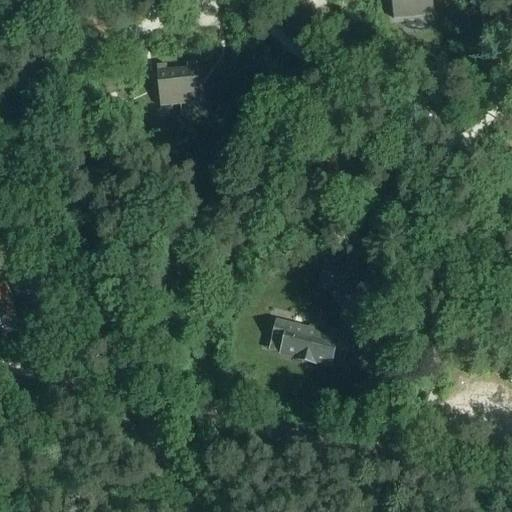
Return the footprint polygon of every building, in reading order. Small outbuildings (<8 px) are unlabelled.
[(392,0),(395,20),(414,18),(412,0),(392,0)] [(412,0),(414,18),(434,16),(432,0),(412,0)] [(178,70),(181,105),(201,104),(198,63),(186,64),(187,69),(178,70)] [(160,107),(181,105),(178,70),(166,71),(166,65),(157,66),(158,72),(160,107)] [(324,260),(317,290),(357,299),(364,269),(324,260)] [(6,284),(0,286),(0,327),(1,327),(0,324),(0,320),(16,315),(10,298),(12,297),(6,284)] [(343,371),(350,341),(277,322),(270,353),(343,371)]
